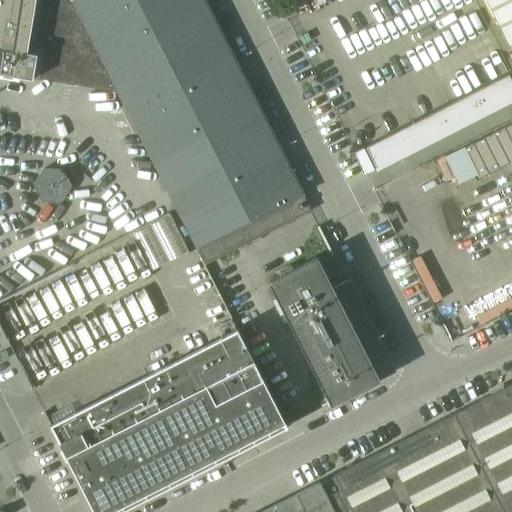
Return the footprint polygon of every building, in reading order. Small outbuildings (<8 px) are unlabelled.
[(303,194),(234,59),(203,0),(0,0),(0,71),(115,91),(204,265),(247,243),(240,228),(279,207),(302,196),(302,195),(303,194)] [(511,0),(486,0),(511,51),(511,0)] [(485,113),(511,99),(511,82),(508,74),(472,92),(484,116),(486,115),(485,113)] [(449,131),(481,115),(482,117),(484,116),(472,92),(438,109),(449,131)] [(449,131),(438,109),(404,126),(416,150),(419,149),(418,147),(449,131)] [(511,125),(437,155),(449,185),(511,160),(511,125)] [(416,150),(404,126),(365,147),(375,166),(373,167),(375,171),(379,169),(378,167),(413,149),(414,151),(416,150)] [(43,169),(33,185),(41,201),(60,202),(70,187),(62,170),(43,169)] [(302,196),(279,207),(287,223),(310,211),(302,196)] [(172,216),(0,292),(0,319),(31,389),(124,347),(121,342),(176,317),(153,267),(188,251),(172,216)] [(393,372),(346,280),(331,288),(316,258),(268,282),(331,404),(393,372)] [(49,425),(93,511),(119,511),(286,427),(236,329),(49,425)] [(511,511),(511,383),(333,475),(334,477),(320,484),(334,511),(511,511)] [(319,482),(260,511),(334,511),(320,484),(319,482)]
